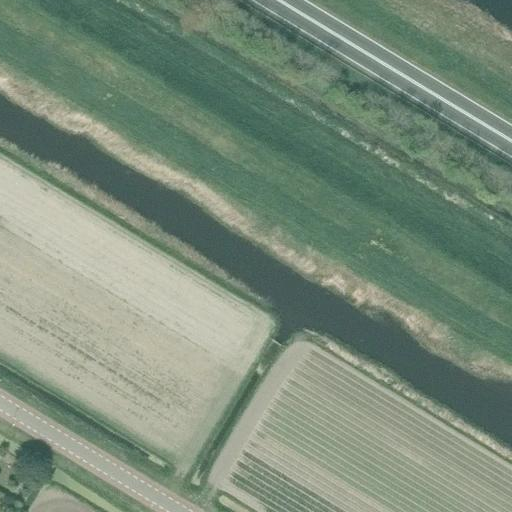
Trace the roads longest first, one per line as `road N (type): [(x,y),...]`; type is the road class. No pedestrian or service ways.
road 1 (primary): [(511,141),(277,0)]
road 2 (unclassified): [(177,511),(0,404)]
